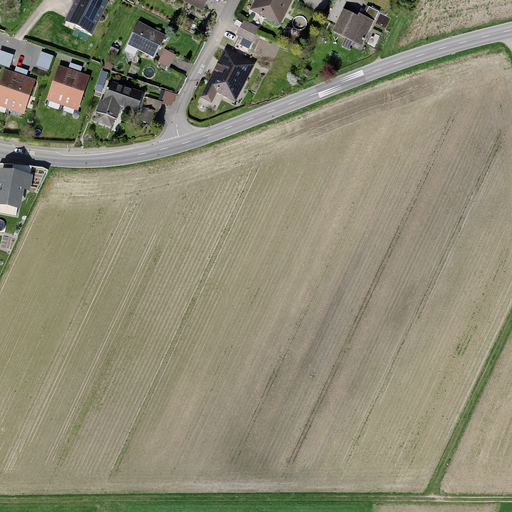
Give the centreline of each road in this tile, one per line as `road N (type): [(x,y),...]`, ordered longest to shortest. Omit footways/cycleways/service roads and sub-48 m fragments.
road 1 (track): [(511,500),(0,503)]
road 2 (tertiary): [(181,143),(407,59),(511,30)]
road 3 (track): [(426,499),(511,318)]
road 4 (tertiary): [(0,151),(95,159),(181,143)]
road 5 (residential): [(233,0),(176,116),(181,143)]
